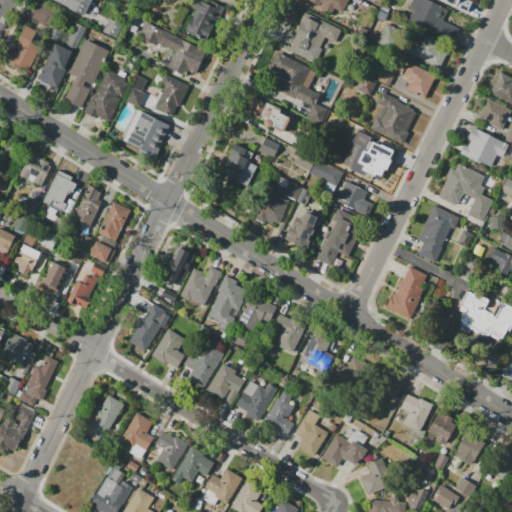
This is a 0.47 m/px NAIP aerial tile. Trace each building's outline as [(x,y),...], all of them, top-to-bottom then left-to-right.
[(47,27),(27,17),(34,0),(36,0),(56,10),(47,27)] [(92,0),(84,16),(52,0),(92,0)] [(205,0),(219,7),(202,42),(183,33),(189,22),(193,24),(205,0)] [(348,0),(343,12),(335,8),(332,13),(321,8),(323,5),(321,4),(320,6),(308,0),(348,0)] [(410,0),(428,0),(449,10),(444,20),(459,27),(451,43),(401,19),(410,0)] [(470,0),(472,1),(466,14),(438,0),(470,0)] [(308,15),(339,31),(320,67),(279,46),(286,32),(296,37),(308,15)] [(115,39),(102,32),(109,19),(122,25),(115,39)] [(75,50),(65,45),(76,22),(86,27),(75,50)] [(147,22),(207,52),(196,74),(189,71),(186,77),(165,67),(174,50),(160,43),(159,45),(140,36),(147,22)] [(375,41),(387,48),(397,29),(385,23),(375,41)] [(25,26),(36,31),(30,43),(39,47),(25,74),(6,65),(25,26)] [(439,69),(407,52),(411,44),(413,45),(416,40),(420,42),(423,35),(440,43),(437,49),(447,54),(439,69)] [(79,110),(64,102),(76,77),(69,74),(86,40),(108,52),(79,110)] [(55,89),(37,80),(55,44),(73,53),(55,89)] [(277,51),(316,71),(309,86),(318,91),(311,104),(300,98),(299,100),(274,87),(281,74),(269,67),(277,51)] [(411,64),(436,77),(426,97),(406,87),(409,83),(403,80),(411,64)] [(380,67),(394,74),(388,85),(374,78),(380,67)] [(130,82),(109,123),(85,111),(106,69),(126,78),(125,80),(130,82)] [(511,105),(490,94),(500,74),(511,79),(511,105)] [(138,75),(147,79),(141,91),(145,94),(138,107),(125,100),(138,75)] [(164,75),(190,88),(180,107),(176,105),(171,117),(155,109),(165,89),(159,86),(164,75)] [(382,91),(399,100),(398,102),(418,112),(401,145),(370,129),(376,117),(378,118),(384,107),(377,103),(382,91)] [(264,125),(264,123),(264,122),(265,120),(266,120),(249,112),(256,99),(265,103),(266,102),(281,109),(280,111),(290,116),(283,131),(271,125),(271,126),(270,127),(268,127),(267,127),(265,126),(264,125)] [(488,99),(511,111),(511,116),(503,133),(477,120),(488,99)] [(144,113),(164,123),(148,155),(128,145),(144,113)] [(473,128),(493,138),(485,152),(490,154),(484,166),(460,154),(473,128)] [(511,129),(511,147),(503,143),(511,129)] [(264,139),(280,147),(274,157),(259,149),(264,139)] [(395,150),(379,182),(346,165),(355,146),(372,155),(379,142),(395,150)] [(252,153),(235,185),(219,177),(230,157),(228,155),(234,144),(252,153)] [(300,151),(342,173),(335,187),(309,173),(310,172),(294,163),(300,151)] [(52,165),(39,190),(17,179),(30,153),(52,165)] [(482,221),(467,213),(474,199),(464,193),(462,196),(462,195),(456,206),(438,196),(448,177),(446,176),(450,167),(455,170),(459,162),(485,176),(480,185),(484,187),(480,194),(492,200),(482,221)] [(78,184),(72,194),(69,192),(63,202),(67,204),(62,214),(41,203),(59,169),(73,177),(71,180),(78,184)] [(511,196),(500,190),(507,178),(511,180),(511,196)] [(346,181),(367,192),(363,201),(361,200),(354,212),(333,201),(338,191),(340,192),(346,181)] [(289,182),(302,188),(296,199),(284,193),(289,182)] [(101,201),(89,226),(71,218),(78,204),(80,205),(90,185),(102,191),(97,199),(101,201)] [(289,201),(278,223),(274,221),(272,224),(266,221),(265,223),(254,217),(268,190),(289,201)] [(26,198),(39,204),(34,214),(21,207),(26,198)] [(113,201),(132,210),(116,243),(97,234),(113,201)] [(433,262),(418,254),(422,245),(417,243),(436,207),(456,218),(433,262)] [(296,209),(318,221),(304,247),(282,236),(296,209)] [(24,233),(12,226),(18,214),(30,220),(24,233)] [(489,216),(502,216),(502,231),(489,231),(489,216)] [(340,217),(362,228),(347,256),(338,252),(331,266),(315,258),(325,240),(327,241),(340,217)] [(0,228),(16,237),(5,259),(0,256),(0,228)] [(511,228),(511,251),(503,247),(511,228)] [(27,232),(37,238),(33,246),(42,251),(32,270),(32,271),(29,270),(27,275),(16,269),(18,264),(13,262),(12,261),(27,232)] [(81,233),(93,239),(86,252),(75,246),(81,233)] [(96,241),(112,249),(105,263),(89,255),(96,241)] [(193,255),(180,279),(178,279),(168,299),(152,291),(164,267),(162,266),(173,244),(193,255)] [(79,265),(68,260),(74,248),(85,253),(79,265)] [(497,253),(511,260),(511,265),(506,277),(489,268),(497,253)] [(41,281),(52,260),(68,269),(58,290),(53,287),(52,290),(44,286),(46,283),(41,281)] [(410,265),(427,273),(405,317),(388,308),(410,265)] [(221,272),(202,309),(179,297),(194,269),(202,273),(201,275),(205,277),(210,267),(221,272)] [(90,268),(104,275),(87,309),(73,301),(90,268)] [(226,274),(238,281),(237,282),(236,285),(247,291),(237,311),(231,308),(228,314),(230,315),(236,318),(228,332),(217,326),(219,322),(207,316),(220,291),(218,290),(226,274)] [(511,308),(511,325),(503,343),(453,317),(467,289),(488,300),(484,309),(496,315),(502,304),(511,308)] [(253,295),(277,307),(268,325),(259,320),(251,334),(236,327),(253,295)] [(166,310),(158,324),(162,326),(146,352),(129,342),(137,330),(133,328),(140,316),(144,318),(153,303),(166,310)] [(305,324),(291,353),(275,345),(281,332),(274,328),(281,313),(292,319),(292,317),(305,324)] [(168,329),(184,339),(177,350),(185,355),(175,371),(151,357),(168,329)] [(22,367),(0,356),(12,333),(34,345),(22,367)] [(315,333),(329,341),(315,368),(301,360),(315,333)] [(224,353),(204,387),(189,378),(193,371),(183,365),(200,339),(224,353)] [(511,381),(500,375),(511,352),(511,381)] [(339,363),(347,367),(352,356),(365,362),(351,391),(330,381),(339,363)] [(56,363),(38,399),(28,394),(31,389),(27,386),(38,365),(42,368),(47,358),(56,363)] [(225,359),(238,366),(234,372),(246,380),(231,405),(224,400),(231,390),(228,388),(222,398),(207,389),(225,359)] [(20,382),(13,397),(1,391),(8,376),(20,382)] [(401,386),(393,402),(379,395),(388,379),(389,377),(393,379),(392,381),(401,386)] [(251,381),(263,388),(266,382),(277,389),(260,418),(237,404),(251,381)] [(285,436),(263,425),(277,398),(279,399),(284,390),(299,397),(288,419),(293,422),(285,436)] [(433,404),(418,432),(403,424),(409,412),(401,408),(408,394),(419,399),(419,398),(433,404)] [(124,405),(108,430),(105,428),(98,439),(87,432),(95,418),(92,416),(99,404),(103,406),(109,396),(124,405)] [(35,413),(15,450),(7,446),(4,452),(0,450),(0,430),(7,417),(15,421),(12,427),(16,429),(21,421),(17,419),(23,407),(35,413)] [(313,457),(298,448),(304,438),(295,433),(309,410),(319,416),(314,424),(328,432),(313,457)] [(441,410),(453,418),(451,421),(457,425),(444,445),(435,439),(436,436),(428,431),(441,410)] [(137,412),(154,422),(148,432),(154,436),(146,450),(136,444),(134,447),(121,439),(137,412)] [(188,444),(172,471),(148,456),(163,431),(174,437),(174,436),(188,444)] [(455,450),(467,432),(484,443),(470,466),(459,459),(460,457),(457,455),(459,452),(455,450)] [(337,466),(322,458),(336,434),(348,440),(347,442),(350,444),(352,440),(367,448),(361,459),(359,458),(355,465),(341,458),(337,466)] [(192,447),(213,461),(205,475),(197,471),(190,482),(176,474),(192,447)] [(440,453),(449,458),(443,470),(433,465),(440,453)] [(495,475),(511,483),(511,460),(503,457),(495,475)] [(368,496),(360,480),(371,475),(367,467),(380,460),(392,485),(368,496)] [(421,461),(430,466),(430,467),(432,468),(428,474),(417,467),(421,461)] [(132,487),(117,511),(101,511),(89,504),(114,463),(125,470),(119,479),(132,487)] [(242,478),(227,504),(215,496),(217,492),(206,485),(213,473),(221,478),(227,469),(242,478)] [(462,477),(476,486),(469,497),(455,488),(462,477)] [(247,482),(261,491),(255,501),(264,507),(260,511),(242,511),(232,506),(247,482)] [(458,496),(438,484),(430,498),(450,510),(458,496)] [(409,492),(419,486),(421,489),(424,487),(428,494),(425,496),(427,499),(417,505),(409,492)] [(155,511),(122,511),(137,488),(161,503),(155,511)] [(368,511),(369,500),(391,501),(391,497),(400,497),(399,502),(406,502),(405,511),(368,511)] [(447,511),(456,497),(463,502),(456,511),(447,511)] [(274,511),(283,499),(305,511),(274,511)]
